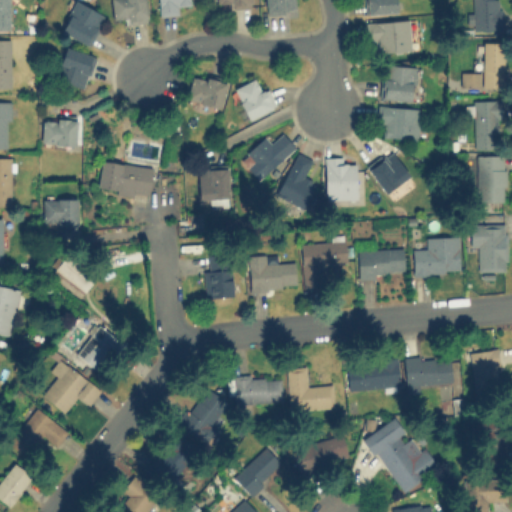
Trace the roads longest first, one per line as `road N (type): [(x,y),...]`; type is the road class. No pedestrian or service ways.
road 1 (residential): [(172,344),(511,313)]
road 2 (residential): [(43,511),(172,344)]
road 3 (residential): [(336,43),(194,43),(146,76)]
road 4 (residential): [(172,344),(156,202)]
